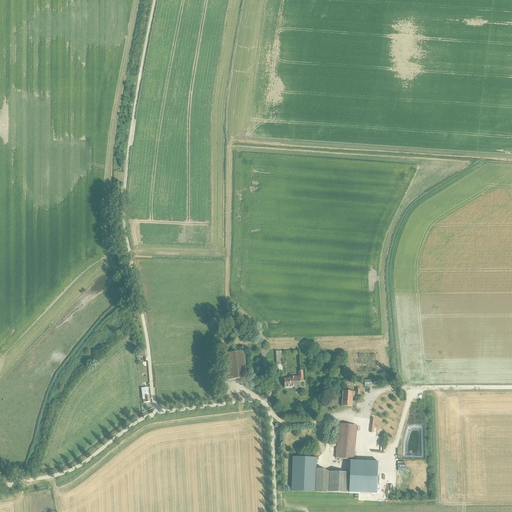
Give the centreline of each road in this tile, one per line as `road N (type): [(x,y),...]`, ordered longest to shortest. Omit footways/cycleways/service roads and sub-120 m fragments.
road 1 (unclassified): [(158,412),(123,221),(154,0)]
road 2 (track): [(264,362),(257,329),(227,295),(229,144),(244,134)]
road 3 (unclassified): [(275,511),(271,421),(262,402),(158,412)]
road 4 (unclassified): [(158,412),(71,470),(0,485)]
road 5 (track): [(0,374),(96,273),(132,267)]
